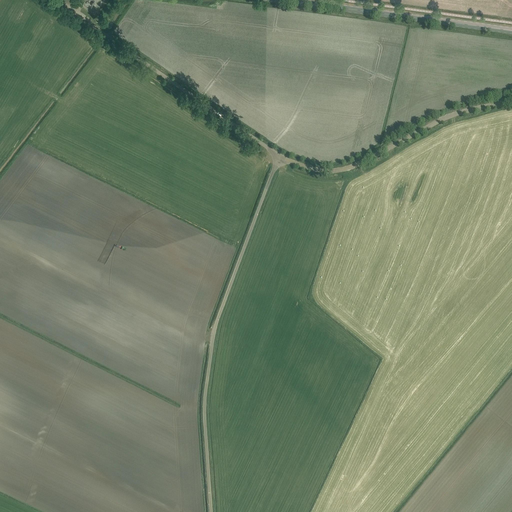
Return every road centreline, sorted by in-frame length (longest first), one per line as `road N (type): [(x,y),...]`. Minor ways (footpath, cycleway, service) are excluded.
road 1 (unclassified): [(210,511),(203,408),(215,324),(278,156)]
road 2 (unclassified): [(278,156),(54,0)]
road 3 (unclassified): [(278,156),(325,170),(351,166),(449,116),(511,100)]
road 4 (secondary): [(511,30),(285,0)]
